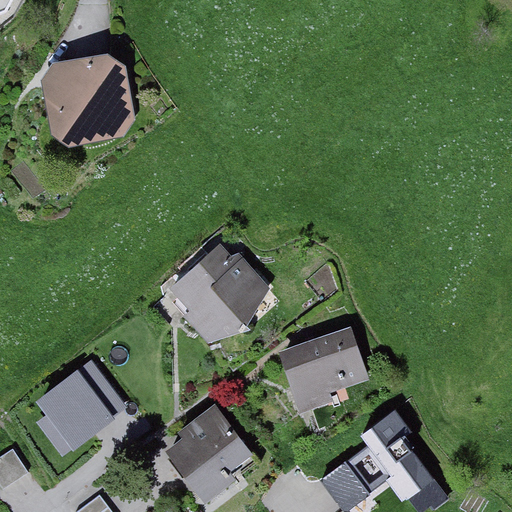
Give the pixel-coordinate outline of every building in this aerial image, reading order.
[(105,49),(52,59),(41,77),(51,128),(68,142),(120,133),(133,117),(124,63),(105,49)] [(234,255),(224,244),(177,289),(197,310),(188,319),(213,345),(274,287),(246,258),(234,255)] [(353,324),(284,350),(305,406),(375,380),(353,324)] [(89,366),(42,399),(73,442),(119,409),(89,366)] [(259,456),(218,404),(183,432),(187,436),(169,451),(211,504),(241,481),(236,475),(259,456)] [(444,490),(396,419),(364,441),(370,449),(331,476),(352,507),(393,480),(413,510),(444,490)] [(31,478),(16,452),(0,461),(0,483),(5,492),(31,478)] [(112,511),(102,497),(80,511),(112,511)]
